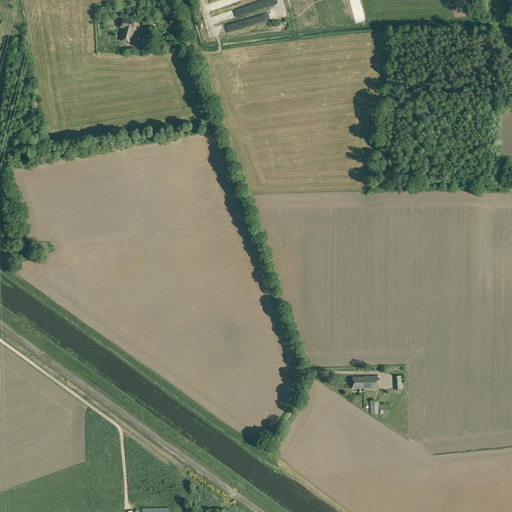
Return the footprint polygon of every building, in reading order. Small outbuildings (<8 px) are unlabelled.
[(264,14),(267,23),(277,19),(274,11),(264,14)] [(119,40),(132,43),(135,32),(136,32),(138,24),(122,19),(120,28),(122,28),(119,40)] [(364,388),(364,390),(378,389),(377,376),(364,376),(364,377),(353,377),(353,388),(364,388)] [(395,377),(396,390),(404,390),(403,376),(395,377)] [(370,401),(371,414),(378,414),(378,401),(370,401)]
